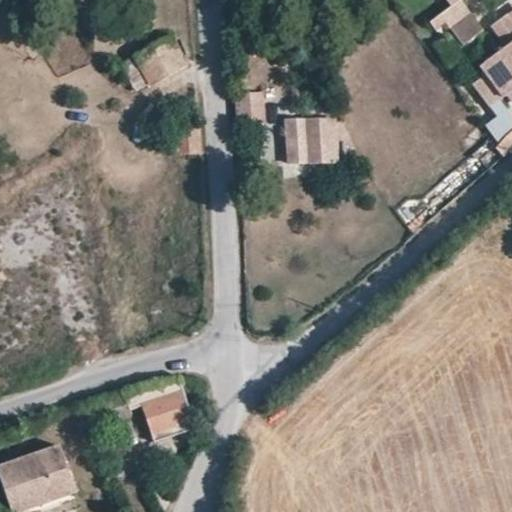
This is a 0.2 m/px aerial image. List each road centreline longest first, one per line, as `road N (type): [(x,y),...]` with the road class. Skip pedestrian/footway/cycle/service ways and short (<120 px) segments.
road 1 (unclassified): [(210,0),(228,357)]
road 2 (residential): [(228,357),(291,351),(511,156)]
road 3 (unclassified): [(0,412),(173,355),(228,357)]
road 4 (residential): [(228,357),(231,399),(196,508)]
